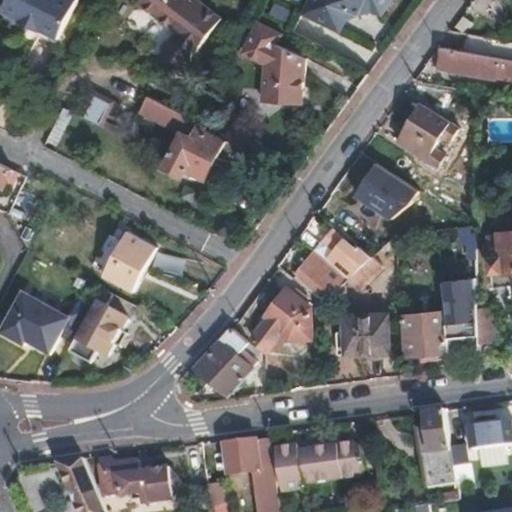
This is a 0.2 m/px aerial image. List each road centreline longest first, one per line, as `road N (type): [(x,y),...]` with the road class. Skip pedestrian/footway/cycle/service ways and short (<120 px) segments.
road 1 (residential): [(511,380),(197,425),(131,408)]
road 2 (residential): [(252,271),(452,0)]
road 3 (residential): [(0,145),(206,241),(252,271)]
road 4 (residential): [(131,408),(252,271)]
road 5 (residential): [(17,451),(96,429),(131,408)]
